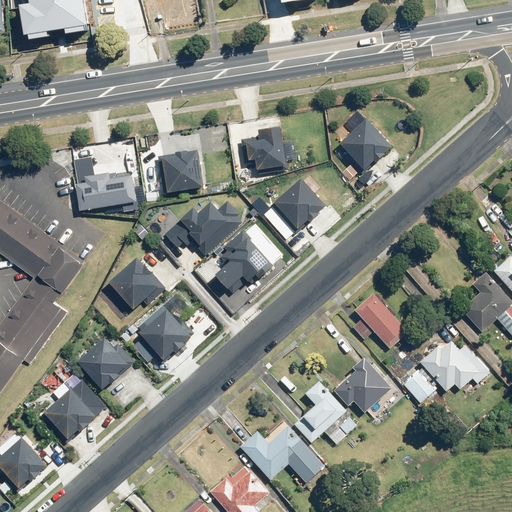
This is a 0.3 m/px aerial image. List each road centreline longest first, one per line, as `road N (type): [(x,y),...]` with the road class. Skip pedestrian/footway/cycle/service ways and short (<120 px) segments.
road 1 (unclassified): [(69,511),(485,141)]
road 2 (primary): [(0,107),(471,33)]
road 3 (primary): [(485,141),(510,80),(501,59),(471,33)]
